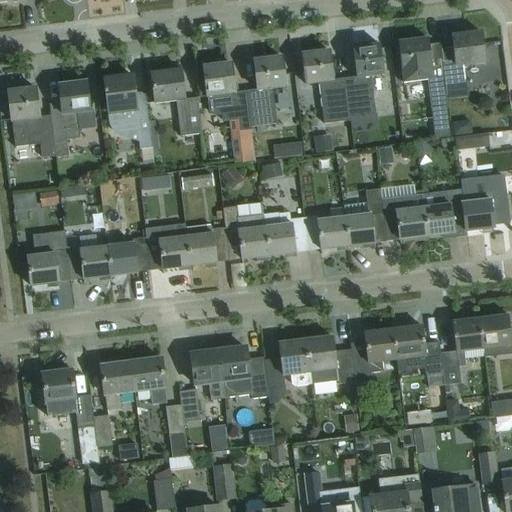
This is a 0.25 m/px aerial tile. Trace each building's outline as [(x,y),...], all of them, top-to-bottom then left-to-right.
[(453,47),(440,49),(441,51),(446,93),(465,90),(464,82),(462,65),(484,63),(480,32),(451,36),(453,47)] [(444,81),(441,51),(429,53),(428,39),(398,43),(401,71),(402,84),(427,80),(431,111),(448,109),(446,94),(444,81)] [(345,79),(348,105),(349,117),(375,113),(370,78),(383,76),(379,45),(352,48),(356,78),(345,79)] [(348,105),(345,79),(333,80),(329,51),(301,55),(305,86),(318,84),(323,125),(349,122),(348,117),(349,117),(348,105)] [(257,90),(247,91),(251,128),(276,125),(272,90),(285,88),(284,77),(281,57),(254,61),(257,90)] [(231,64),(203,67),(205,87),(207,98),(209,115),(222,116),(223,121),(229,121),(234,165),(254,162),(250,130),(251,130),(252,130),(251,128),(247,91),(234,93),(231,64)] [(151,74),(153,94),(154,105),(175,102),(180,137),(201,134),(197,98),(185,100),(181,70),(151,74)] [(104,94),(106,94),(109,114),(109,125),(113,131),(116,134),(119,136),(139,143),(140,151),(151,150),(145,97),(135,99),(132,76),(104,80),(106,91),(104,91),(104,94)] [(62,115),(51,116),(56,158),(68,157),(66,141),(80,139),(77,115),(90,113),(88,102),(86,82),(58,85),(62,115)] [(35,88),(8,92),(9,107),(15,147),(39,144),(41,157),(55,155),(55,158),(56,158),(51,116),(39,118),(35,88)] [(487,134),(467,136),(454,138),(456,151),(489,147),(487,134)] [(300,143),(288,144),(289,157),(302,156),(300,143)] [(183,191),(213,187),(211,174),(181,179),(183,191)] [(154,177),(140,178),(142,190),(156,188),(154,177)] [(461,191),(466,233),(492,230),(492,233),(493,233),(488,188),(468,190),(461,191)] [(388,242),(383,200),(381,201),(380,190),(366,191),(368,203),(344,206),(349,247),(374,244),(374,243),(388,242)] [(42,208),(59,205),(57,191),(39,194),(42,208)] [(467,236),(466,233),(461,191),(422,196),(427,238),(452,235),(453,238),(467,236)] [(399,241),(427,238),(422,196),(383,200),(388,242),(399,240),(399,241)] [(269,257),(264,216),(263,216),(261,205),(236,208),(236,207),(223,209),(223,211),(222,212),(223,219),(224,219),(225,228),(229,261),(241,260),(241,261),(269,257)] [(320,251),(349,247),(344,206),(343,206),(343,209),(329,211),(331,221),(318,222),(317,217),(305,219),(309,251),(320,250),(320,251)] [(309,251),(305,219),(290,221),(289,213),(264,216),(269,257),(295,254),(295,253),(309,251)] [(191,267),(186,228),(185,228),(184,223),(146,229),(151,271),(162,270),(191,267)] [(229,261),(225,228),(211,229),(211,225),(186,228),(191,267),(216,264),(216,263),(229,261)] [(134,246),(108,249),(112,277),(137,274),(137,273),(151,271),(146,229),(144,229),(146,238),(133,240),(134,246)] [(67,246),(66,247),(64,231),(32,235),(33,245),(34,256),(27,257),(30,287),(58,284),(58,283),(72,281),(67,246)] [(112,277),(108,249),(96,250),(95,235),(79,237),(79,246),(67,246),(72,281),(83,280),(112,277)] [(480,319),(484,350),(511,346),(511,354),(511,331),(510,332),(508,315),(480,319)] [(455,352),(439,354),(443,385),(459,383),(456,353),(467,352),(484,350),(480,319),(451,322),(455,352)] [(443,385),(439,354),(438,344),(423,346),(421,326),(392,330),(396,362),(411,360),(412,370),(425,368),(427,387),(443,385)] [(381,364),(396,362),(392,330),(364,333),(365,343),(350,345),(350,350),(354,383),(354,385),(371,383),(370,374),(382,372),(381,364)] [(332,337),(304,341),(310,385),(311,385),(337,382),(337,385),(354,383),(350,350),(334,352),(332,337)] [(295,387),(310,385),(304,341),(278,344),(280,359),(264,361),(263,361),(265,381),(266,388),(284,386),(283,377),(290,377),(291,384),(295,387)] [(218,351),(218,352),(224,399),(238,397),(250,395),(251,400),(268,397),(267,388),(266,388),(265,381),(263,361),(264,361),(263,358),(247,360),(245,348),(218,351)] [(210,400),(224,399),(217,352),(191,355),(194,385),(208,384),(210,400)] [(130,363),(134,394),(149,392),(151,407),(167,405),(161,359),(130,363)] [(119,396),(134,394),(130,363),(100,366),(106,413),(121,411),(119,396)] [(75,413),(77,429),(94,427),(93,419),(90,396),(75,398),(71,371),(41,374),(45,405),(47,405),(48,417),(75,413)] [(198,415),(198,414),(195,392),(178,394),(180,407),(183,417),(198,415)] [(491,410),(492,419),(511,416),(511,399),(490,403),(491,410)] [(457,400),(445,401),(448,424),(469,422),(468,410),(458,411),(457,400)] [(189,458),(184,423),(183,417),(180,407),(165,409),(172,459),(168,459),(168,461),(189,458)] [(93,419),(94,427),(94,428),(96,448),(111,446),(107,418),(93,419)] [(436,452),(434,434),(433,427),(412,430),(414,447),(415,446),(416,455),(436,452)] [(403,448),(414,447),(412,430),(398,432),(399,443),(403,442),(403,448)] [(367,437),(355,439),(356,451),(363,450),(367,444),(367,437)] [(73,454),(72,438),(62,439),(63,455),(73,454)] [(117,448),(119,462),(138,460),(136,445),(117,448)] [(272,464),(290,461),(288,449),(283,450),(283,445),(270,447),(272,464)] [(483,486),(498,484),(494,454),(479,456),(483,486)] [(193,458),(189,458),(168,461),(170,471),(195,468),(193,458)] [(218,501),(233,499),(229,468),(214,470),(218,501)] [(110,511),(108,493),(106,477),(105,469),(87,471),(90,496),(92,511),(110,511)] [(322,507),(318,474),(304,476),(308,511),(352,511),(352,504),(322,507)] [(417,475),(403,477),(377,480),(380,498),(369,499),(371,511),(408,511),(408,510),(422,508),(417,475)] [(511,511),(511,480),(501,482),(504,511),(511,511)] [(155,511),(164,511),(173,511),(169,481),(152,483),(155,511)] [(479,511),(477,498),(476,487),(432,492),(434,509),(433,509),(433,511),(479,511)] [(275,511),(264,511),(264,504),(260,501),(248,503),(246,505),(246,511),(291,511),(291,506),(275,508),(275,511)]
